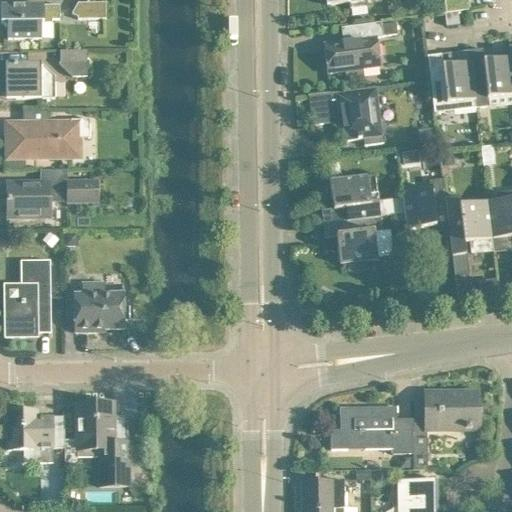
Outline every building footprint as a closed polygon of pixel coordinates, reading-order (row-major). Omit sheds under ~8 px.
[(325,0),(326,9),(328,9),(327,6),(372,0),(325,0)] [(457,12),(469,11),(470,11),(468,0),(466,0),(446,3),(445,3),(446,14),(457,12)] [(77,20),(106,20),(105,3),(77,4),(71,14),(77,18),(77,20)] [(43,6),(0,6),(0,25),(3,25),(3,26),(5,28),(7,28),(7,40),(41,40),(41,24),(52,24),(52,21),(59,20),(59,6),(43,6)] [(459,25),(457,12),(446,14),(444,14),(446,27),(459,25)] [(375,38),(381,37),(380,26),(380,23),(345,28),(347,42),(324,45),(327,75),(345,72),(346,77),(362,75),(361,70),(379,68),(375,38)] [(394,24),(380,26),(381,37),(396,35),(394,24)] [(482,50),(468,52),(475,109),(489,107),(488,100),(511,97),(511,71),(510,59),(483,62),(482,50)] [(441,55),(427,57),(434,114),(475,109),(468,52),(467,52),(447,54),(448,66),(442,67),(441,55)] [(60,63),(58,63),(58,65),(72,78),(87,78),(87,63),(86,63),(60,63)] [(40,64),(5,64),(5,90),(5,100),(15,100),(54,99),(54,77),(40,64)] [(383,144),(376,94),(360,96),(360,91),(308,98),(312,126),(338,123),(342,127),(339,132),(340,143),(363,140),(364,147),(383,144)] [(15,136),(6,137),(6,160),(9,160),(9,170),(25,169),(25,160),(66,159),(66,139),(79,139),(89,139),(89,120),(70,120),(70,123),(47,124),(22,124),(15,124),(15,136)] [(434,129),(418,131),(419,145),(435,144),(434,129)] [(453,153),(440,155),(441,167),(445,167),(454,166),(453,153)] [(328,160),(329,168),(340,167),(339,159),(328,160)] [(321,211),(323,225),(380,218),(375,177),(329,182),(333,210),(321,211)] [(430,190),(402,193),(403,199),(405,215),(406,230),(434,227),(436,239),(449,237),(445,200),(442,180),(429,182),(430,190)] [(39,184),(7,184),(7,220),(49,219),(49,204),(66,204),(97,203),(97,183),(67,183),(67,189),(49,189),(49,184),(39,184)] [(493,252),(493,253),(511,251),(511,248),(511,238),(511,237),(511,191),(495,194),(496,201),(487,203),(493,252)] [(459,198),(445,200),(449,237),(452,257),(465,255),(464,244),(471,243),(473,255),(493,252),(487,203),(460,206),(459,198)] [(380,218),(323,225),(324,239),(336,238),(340,265),(349,264),(349,270),(347,270),(348,272),(367,269),(367,268),(364,268),(364,262),(377,261),(373,233),(381,232),(380,218)] [(78,233),(64,233),(64,248),(74,248),(78,243),(78,233)] [(47,234),(38,244),(49,252),(57,242),(47,234)] [(5,300),(4,300),(5,339),(25,338),(25,335),(51,334),(50,262),(20,262),(21,302),(5,302),(5,300)] [(74,295),(75,334),(103,334),(103,330),(123,330),(123,322),(128,320),(128,308),(123,306),(123,294),(103,294),(103,285),(103,284),(82,284),(82,285),(82,295),(74,295)] [(511,284),(499,286),(500,295),(511,293),(511,284)] [(425,420),(412,420),(413,455),(412,455),(412,459),(413,469),(413,471),(427,471),(425,433),(450,432),(449,427),(477,427),(477,431),(479,431),(478,393),(452,393),(452,399),(444,400),(444,397),(425,397),(425,420)] [(129,443),(115,443),(114,434),(111,434),(110,406),(113,406),(113,403),(76,404),(76,451),(76,459),(99,458),(99,488),(129,488),(129,443)] [(391,455),(412,455),(413,455),(412,420),(396,421),(396,414),(385,415),(385,409),(339,409),(339,424),(339,431),(331,432),(331,451),(391,451),(391,455)] [(38,412),(6,413),(6,452),(23,452),(24,463),(37,463),(37,465),(52,464),(52,450),(64,450),(64,441),(64,418),(38,418),(38,412)] [(402,458),(399,461),(399,469),(410,469),(413,469),(412,459),(410,459),(410,458),(402,458)] [(370,472),(355,472),(355,482),(370,482),(370,472)] [(436,511),(436,481),(397,482),(397,511),(436,511)] [(343,511),(344,482),(301,483),(301,511),(343,511)]
